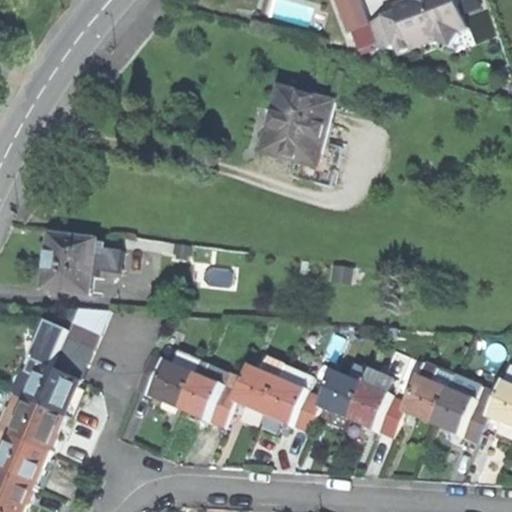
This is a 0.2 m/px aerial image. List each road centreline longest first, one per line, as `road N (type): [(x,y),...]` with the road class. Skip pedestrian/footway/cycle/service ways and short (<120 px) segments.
road 1 (residential): [(510,511),(182,488),(154,495),(137,511)]
road 2 (secondary): [(0,166),(38,91),(105,0)]
road 3 (unknown): [(154,495),(140,329)]
